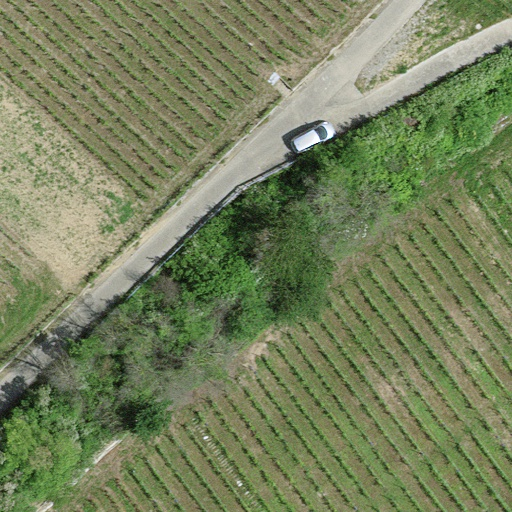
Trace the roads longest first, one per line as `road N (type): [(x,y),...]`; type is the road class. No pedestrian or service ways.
road 1 (track): [(307,106),(0,402)]
road 2 (track): [(307,106),(378,93),(511,36)]
road 3 (track): [(399,0),(307,106)]
